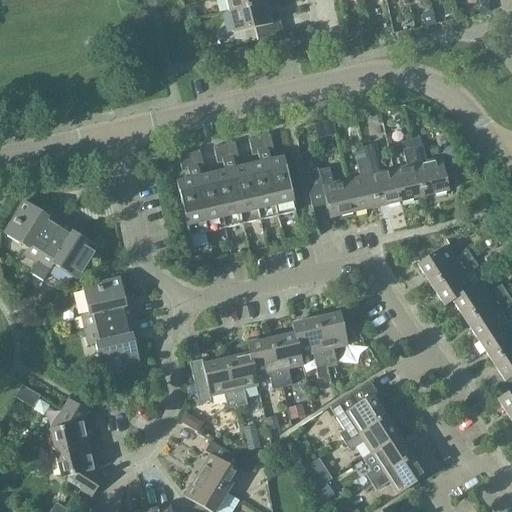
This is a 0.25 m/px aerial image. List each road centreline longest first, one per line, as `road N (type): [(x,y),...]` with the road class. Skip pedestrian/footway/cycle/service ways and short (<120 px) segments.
road 1 (residential): [(463,471),(436,414),(452,389),(375,274),(353,263),(183,303)]
road 2 (residential): [(508,164),(454,82),(415,73),(180,119)]
road 3 (residential): [(107,428),(125,459),(140,456),(164,417),(171,380),(163,340),(183,303)]
road 4 (residential): [(183,303),(141,266),(112,137)]
